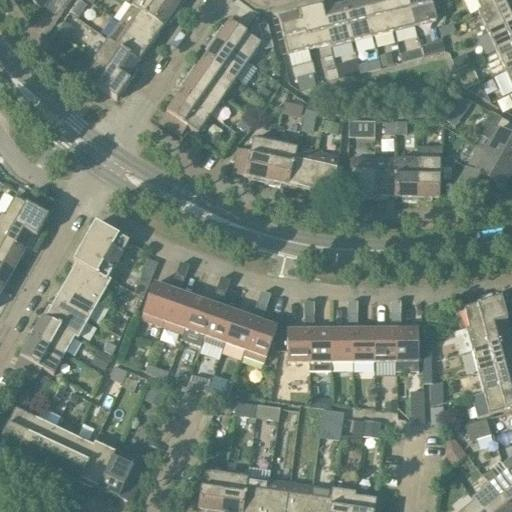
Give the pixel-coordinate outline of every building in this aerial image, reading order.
[(31,0),(41,9),(50,0),(31,0)] [(179,13),(160,0),(136,0),(132,6),(164,28),(167,23),(170,25),(179,13)] [(160,0),(179,13),(187,1),(186,0),(160,0)] [(368,0),(364,1),(373,39),(394,33),(385,0),(368,0)] [(385,0),(394,33),(416,28),(408,0),(385,0)] [(408,0),(416,28),(437,23),(434,10),(446,7),(443,0),(408,0)] [(478,14),(508,0),(475,0),(481,12),(478,13),(478,14)] [(487,34),(511,22),(511,0),(508,0),(478,14),(487,34)] [(87,7),(79,1),(71,14),(78,19),(87,7)] [(343,7),(352,44),(373,39),(364,1),(343,7)] [(330,46),(329,46),(330,50),(352,44),(343,7),(336,8),(335,5),(321,8),(330,46)] [(164,28),(132,6),(119,24),(151,46),(164,28)] [(309,51),(329,46),(330,46),(321,8),(300,14),(309,51)] [(300,14),(278,19),(288,57),(309,51),(300,14)] [(75,30),(64,22),(56,33),(67,41),(75,30)] [(496,54),(511,46),(511,22),(487,34),(496,54)] [(107,42),(139,64),(151,46),(119,24),(107,42)] [(248,64),(261,46),(229,24),(225,30),(222,28),(214,40),(248,64)] [(258,27),(261,39),(270,37),(267,24),(258,27)] [(452,25),(438,31),(441,39),(456,33),(452,25)] [(56,34),(50,43),(59,49),(65,40),(56,34)] [(248,64),(214,40),(205,52),(208,54),(204,60),(236,82),(248,64)] [(97,62),(129,84),(138,72),(135,70),(139,64),(107,42),(94,61),(97,63),(97,62)] [(505,73),(511,70),(511,46),(496,54),(505,73)] [(189,75),(223,99),(236,82),(204,60),(200,66),(197,63),(189,75)] [(97,63),(85,80),(117,102),(129,84),(97,62),(97,63)] [(327,72),(329,82),(338,80),(336,70),(327,72)] [(223,99),(189,75),(180,88),(183,90),(179,95),(211,117),(223,99)] [(270,94),(262,89),(257,97),(265,102),(270,94)] [(211,117),(179,95),(159,124),(180,138),(187,128),(198,136),(211,117)] [(462,99),(455,108),(465,115),(472,105),(462,99)] [(306,111),(303,121),(315,123),(317,114),(306,111)] [(478,149),(511,167),(511,125),(491,114),(479,135),(484,138),(478,149)] [(322,133),(337,137),(340,126),(325,122),(322,133)] [(251,183),(266,186),(275,145),(253,140),(250,153),(238,150),(233,175),(252,179),(251,183)] [(275,145),(266,186),(280,189),(281,186),(288,187),(297,150),(275,145)] [(417,162),(417,204),(431,204),(432,200),(439,201),(440,163),(442,163),(442,149),(417,149),(417,162)] [(511,167),(478,149),(461,180),(489,196),(495,186),(507,192),(511,182),(511,167)] [(297,150),(288,187),(309,192),(318,155),(297,150)] [(318,155),(309,192),(331,197),(339,159),(318,155)] [(373,200),(374,161),(352,161),(351,199),(373,200)] [(395,161),(374,161),(373,200),(395,200),(395,161)] [(395,161),(395,200),(402,200),(402,204),(417,204),(417,162),(395,161)] [(4,219),(37,238),(54,208),(32,195),(26,206),(15,200),(4,218),(4,219)] [(37,238),(4,219),(4,218),(1,216),(0,218),(0,242),(23,255),(27,249),(30,251),(37,238)] [(88,237),(122,256),(129,244),(95,225),(88,237)] [(122,256),(88,237),(81,250),(115,269),(122,256)] [(0,266),(13,274),(23,255),(0,242),(0,266)] [(115,269),(81,250),(73,264),(76,266),(77,265),(107,282),(108,281),(115,269)] [(108,281),(107,282),(77,265),(76,266),(66,284),(100,303),(111,283),(108,281)] [(176,276),(185,279),(189,268),(180,265),(176,276)] [(0,292),(2,293),(13,274),(0,266),(0,292)] [(176,276),(172,287),(181,290),(185,279),(176,276)] [(217,290),(226,293),(230,282),(220,279),(217,290)] [(55,303),(89,322),(100,303),(66,284),(55,303)] [(162,329),(175,293),(154,285),(141,322),(162,329)] [(217,290),(213,301),(222,304),(226,293),(217,290)] [(175,293),(162,329),(182,336),(195,300),(175,293)] [(257,305),(266,308),(270,297),(261,294),(257,305)] [(195,300),(182,336),(183,337),(181,342),(201,349),(205,338),(215,307),(195,300)] [(464,310),(470,330),(470,331),(507,321),(501,300),(464,310)] [(89,322),(55,303),(52,308),(49,307),(41,320),(75,339),(78,341),(89,322)] [(304,316),(314,316),(314,304),(304,304),(304,316)] [(348,316),(357,316),(357,304),(347,304),(348,316)] [(391,304),(391,315),(400,315),(400,304),(391,304)] [(257,305),(253,316),(263,319),(266,308),(257,305)] [(223,351),(236,314),(215,307),(205,338),(203,344),(223,351)] [(439,323),(439,312),(428,312),(428,323),(439,323)] [(225,345),(245,352),(256,322),(236,314),(223,351),(225,345)] [(400,315),(391,315),(391,327),(400,327),(400,315)] [(304,316),(304,328),(314,327),(314,316),(304,316)] [(357,327),(357,316),(348,316),(348,327),(357,327)] [(65,357),(75,339),(41,320),(31,338),(65,357)] [(507,321),(470,331),(470,330),(466,331),(472,353),(509,343),(507,337),(511,336),(507,321)] [(256,322),(245,352),(246,353),(244,358),(264,365),(277,329),(256,322)] [(396,332),(396,364),(418,364),(418,331),(396,332)] [(309,332),(287,332),(287,365),(310,365),(309,332)] [(309,332),(310,365),(331,365),(331,332),(309,332)] [(331,332),(331,365),(353,365),(352,332),(331,332)] [(352,332),(353,365),(374,364),(374,332),(352,332)] [(374,332),(374,364),(396,364),(396,332),(374,332)] [(65,357),(31,338),(14,369),(36,381),(42,370),(54,377),(65,357)] [(423,363),(436,363),(435,342),(429,342),(423,342),(423,363)] [(509,343),(472,353),(478,374),(511,364),(511,349),(511,350),(509,343)] [(424,378),(436,378),(436,363),(423,363),(424,378)] [(511,364),(478,374),(483,395),(511,387),(511,364)] [(430,409),(431,409),(443,405),(442,384),(430,388),(429,388),(430,409)] [(143,401),(160,410),(167,395),(149,387),(143,401)] [(511,387),(483,395),(489,417),(511,410),(511,387)] [(413,423),(426,422),(424,391),(412,392),(413,423)] [(72,395),(68,404),(75,407),(79,398),(72,395)] [(386,415),(386,414),(386,401),(375,401),(375,413),(375,414),(386,415)] [(280,420),(281,408),(237,404),(236,415),(280,420)] [(443,409),(431,410),(430,410),(431,427),(432,427),(444,426),(443,409)] [(0,446),(19,456),(36,421),(15,411),(10,423),(0,418),(0,446)] [(321,422),(342,425),(344,415),(322,412),(321,422)] [(55,430),(36,421),(19,456),(39,465),(55,430)] [(355,421),(353,442),(375,444),(377,423),(355,421)] [(490,437),(485,422),(465,429),(469,444),(490,437)] [(55,430),(39,465),(58,474),(75,439),(55,430)] [(75,439),(58,474),(78,484),(96,445),(95,445),(93,448),(75,439)] [(96,445),(78,484),(91,490),(92,487),(99,490),(115,455),(96,445)] [(115,455),(99,490),(130,504),(141,482),(130,476),(136,464),(115,455)] [(247,479),(242,511),(264,511),(268,482),(270,473),(249,469),(247,479)] [(489,487),(510,511),(511,511),(511,479),(509,476),(509,475),(507,472),(497,480),(490,471),(482,478),(489,487)] [(220,511),(225,476),(203,473),(198,511),(202,511),(220,511)] [(225,476),(220,511),(242,511),(247,479),(225,476)] [(268,482),(264,511),(286,511),(290,486),(268,482)] [(290,486),(286,511),(308,511),(311,489),(290,486)] [(474,504),(474,503),(481,511),(510,511),(489,487),(471,501),(474,504)] [(311,489),(308,511),(330,511),(333,492),(311,489)] [(333,492),(330,511),(352,511),(354,498),(355,498),(356,495),(333,492)] [(354,498),(352,511),(374,511),(376,502),(355,498),(354,498)] [(474,504),(463,511),(481,511),(474,503),(474,504)]
